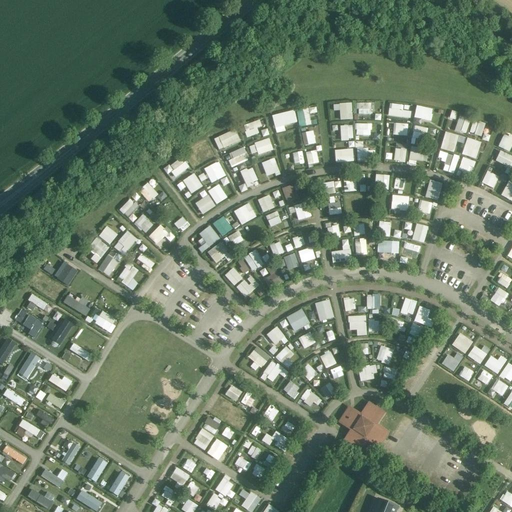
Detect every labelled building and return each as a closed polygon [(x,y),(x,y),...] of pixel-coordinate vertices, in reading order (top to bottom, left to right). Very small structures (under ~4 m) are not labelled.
[(371,114),(371,102),(357,103),(357,114),(371,114)] [(333,104),(333,111),(339,111),(340,120),(352,119),(351,103),(333,104)] [(402,110),(403,105),(389,103),(387,115),(409,118),(410,111),(402,110)] [(417,105),(414,116),(429,121),(432,109),(417,105)] [(309,109),(296,112),(299,127),(323,123),(322,117),(310,119),(309,109)] [(294,110),(272,115),(276,133),(285,130),(284,125),(297,122),(294,110)] [(455,121),(457,112),(451,111),(449,119),(455,121)] [(465,134),(470,120),(459,116),(454,130),(465,134)] [(247,137),(259,134),(257,127),(266,124),(264,118),(243,125),(247,137)] [(482,136),(485,124),(473,121),(470,133),(482,136)] [(355,135),(370,135),(371,124),(355,123),(355,135)] [(352,125),(340,125),(340,140),(353,139),(352,125)] [(412,137),(431,137),(431,127),(413,126),(412,137)] [(234,129),(214,139),(219,150),(240,140),(234,129)] [(293,141),(295,150),(301,149),(297,130),(278,134),(279,144),(293,141)] [(313,131),(301,133),(303,145),(315,143),(313,131)] [(440,148),(453,152),(458,136),(445,132),(440,148)] [(509,152),(511,145),(511,136),(504,133),(498,146),(509,152)] [(257,152),(258,155),(273,150),(269,138),(249,145),(251,153),(257,152)] [(475,159),(481,142),(467,138),(462,154),(475,159)] [(208,142),(190,149),(196,164),(213,158),(208,142)] [(394,161),(405,162),(406,144),(395,144),(394,161)] [(408,163),(415,165),(416,159),(426,162),(428,150),(411,147),(408,163)] [(228,161),(231,167),(247,159),(241,148),(230,153),(233,159),(228,161)] [(371,148),(356,149),(357,161),(371,160),(371,148)] [(335,162),(353,161),(353,149),(334,150),(335,162)] [(307,165),(319,163),(316,150),(305,152),(307,165)] [(442,170),(453,174),(459,157),(440,150),(437,159),(445,162),(442,170)] [(496,150),(490,165),(503,170),(509,155),(496,150)] [(302,151),(293,152),(294,163),(303,162),(302,151)] [(170,181),(188,168),(180,157),(162,171),(170,181)] [(269,169),(278,165),(274,157),(267,160),(268,163),(258,168),(263,178),(271,174),(269,169)] [(469,165),(473,167),(475,162),(463,157),(458,169),(466,172),(469,165)] [(204,168),(211,183),(226,175),(218,161),(204,168)] [(488,167),(481,187),(492,191),(499,171),(488,167)] [(240,172),(247,188),(256,184),(249,168),(240,172)] [(190,193),(202,186),(194,173),(174,185),(178,192),(187,187),(190,193)] [(157,174),(148,182),(153,188),(161,179),(157,174)] [(388,189),(389,175),(375,174),(375,188),(388,189)] [(511,180),(509,179),(500,195),(511,201),(511,180)] [(437,201),(442,183),(429,180),(424,197),(437,201)] [(343,182),(344,192),(356,191),(356,181),(343,182)] [(147,183),(138,191),(149,202),(157,194),(147,183)] [(245,183),(238,186),(241,192),(247,190),(245,183)] [(219,184),(208,190),(215,204),(227,198),(219,184)] [(285,203),(298,200),(294,184),(282,187),(285,203)] [(200,200),(196,202),(199,209),(197,210),(199,215),(215,207),(205,189),(197,193),(200,200)] [(263,212),(274,208),(269,195),(257,199),(263,212)] [(391,209),(408,210),(408,196),(391,195),(391,209)] [(355,197),(346,198),(347,209),(356,208),(355,197)] [(130,198),(119,209),(127,217),(138,206),(130,198)] [(339,202),(334,202),(334,198),(328,198),(329,207),(340,207),(339,202)] [(234,210),(240,224),(256,218),(249,203),(234,210)] [(290,214),(295,212),(297,220),(308,217),(304,203),(288,207),(290,214)] [(184,228),(192,221),(182,207),(173,214),(184,228)] [(341,207),(328,209),(329,215),(342,213),(341,207)] [(265,216),(271,227),(281,222),(276,211),(265,216)] [(134,223),(144,233),(153,225),(142,214),(134,223)] [(221,236),(232,229),(224,215),(213,222),(221,236)] [(364,224),(353,225),(353,235),(365,234),(364,224)] [(198,248),(201,252),(220,239),(210,225),(198,233),(205,242),(198,248)] [(109,244),(117,234),(106,226),(98,235),(109,244)] [(168,241),(174,237),(167,226),(163,229),(161,226),(148,235),(155,244),(165,237),(168,241)] [(127,231),(113,246),(122,254),(136,239),(127,231)] [(233,246),(243,240),(238,231),(228,236),(233,246)] [(292,238),(294,248),(304,245),(302,236),(292,238)] [(90,258),(96,263),(109,248),(96,237),(87,248),(94,253),(90,258)] [(342,240),(342,250),(331,251),(332,262),(350,261),(349,239),(342,240)] [(355,255),(367,254),(366,239),(354,239),(355,255)] [(389,249),(398,249),(398,240),(381,239),(381,258),(389,258),(389,249)] [(274,256),(284,252),(279,241),(269,245),(274,256)] [(406,242),(403,255),(413,257),(417,245),(406,242)] [(214,264),(228,257),(221,243),(207,250),(214,264)] [(301,263),(315,258),(311,247),(298,251),(301,263)] [(109,250),(99,270),(110,276),(121,256),(109,250)] [(149,270),(154,264),(141,253),(136,259),(149,270)] [(283,257),(287,270),(298,267),(294,253),(283,257)] [(62,262),(53,277),(68,286),(77,270),(62,262)] [(132,279),(138,271),(128,263),(117,278),(133,290),(138,283),(132,279)] [(46,264),(43,269),(52,274),(55,269),(46,264)] [(233,267),(224,275),(234,286),(242,278),(233,267)] [(264,268),(259,271),(262,277),(268,273),(264,268)] [(502,273),(496,282),(506,288),(511,280),(502,273)] [(246,281),(245,279),(236,286),(244,297),(259,285),(251,276),(246,281)] [(269,289),(283,283),(280,276),(266,283),(269,289)] [(33,284),(51,296),(56,290),(37,277),(33,284)] [(501,304),(507,295),(498,288),(491,297),(501,304)] [(116,313),(123,299),(108,291),(100,305),(116,313)] [(367,294),(367,309),(379,309),(379,294),(367,294)] [(44,309),(47,303),(31,295),(28,300),(44,309)] [(63,302),(85,316),(90,309),(67,295),(63,302)] [(342,299),(345,311),(356,309),(353,297),(342,299)] [(412,315),(417,301),(405,298),(401,311),(412,315)] [(314,304),(320,321),(334,317),(328,299),(314,304)] [(30,302),(27,308),(36,313),(40,307),(30,302)] [(414,321),(431,327),(434,320),(427,317),(430,309),(420,305),(414,321)] [(398,317),(399,310),(393,308),(391,315),(398,317)] [(20,309),(12,325),(17,328),(26,312),(20,309)] [(303,309),(286,316),(292,331),(309,325),(303,309)] [(110,332),(117,319),(101,311),(94,324),(110,332)] [(51,322),(65,331),(71,320),(57,312),(51,322)] [(28,315),(20,330),(35,338),(43,323),(28,315)] [(366,335),(366,315),(348,316),(349,330),(356,330),(356,336),(366,335)] [(368,331),(379,331),(379,321),(368,320),(368,331)] [(412,324),(408,334),(420,338),(424,328),(412,324)] [(266,334),(274,345),(283,338),(275,327),(266,334)] [(331,330),(325,332),(328,341),(335,339),(331,330)] [(90,331),(83,340),(93,348),(100,339),(90,331)] [(60,349),(66,340),(54,332),(48,341),(60,349)] [(303,349),(315,343),(310,332),(298,338),(303,349)] [(451,345),(465,354),(473,341),(459,333),(451,345)] [(0,363),(1,364),(16,345),(8,339),(0,349),(0,363)] [(88,362),(92,355),(73,343),(69,349),(88,362)] [(381,345),(376,360),(388,364),(394,350),(381,345)] [(483,346),(481,350),(474,345),(467,356),(480,364),(489,349),(483,346)] [(254,361),(250,366),(257,371),(269,355),(255,346),(248,357),(254,361)] [(331,351),(320,354),(324,368),(335,365),(331,351)] [(453,357),(447,354),(441,364),(453,372),(463,357),(456,352),(453,357)] [(26,379),(40,359),(31,353),(17,373),(26,379)] [(497,374),(506,360),(500,355),(497,360),(491,355),(484,365),(497,374)] [(46,363),(43,368),(49,371),(52,366),(46,363)] [(500,374),(510,382),(511,378),(511,365),(509,363),(500,374)] [(304,376),(310,381),(317,373),(307,364),(303,368),(308,372),(304,376)] [(9,365),(4,373),(8,376),(13,367),(9,365)] [(375,365),(358,367),(360,381),(374,379),(373,372),(376,372),(375,365)] [(384,366),(382,376),(393,380),(396,369),(384,366)] [(464,366),(458,375),(468,381),(473,372),(464,366)] [(339,367),(329,369),(331,379),(341,377),(339,367)] [(483,370),(477,379),(486,385),(492,375),(483,370)] [(65,374),(61,380),(52,374),(48,381),(66,392),(73,379),(65,374)] [(502,396),(508,387),(497,379),(490,388),(502,396)] [(320,390),(327,399),(335,393),(328,383),(320,390)] [(231,385),(224,394),(235,402),(242,392),(231,385)] [(13,402),(20,406),(24,399),(7,389),(0,400),(0,401),(10,407),(13,402)] [(301,398),(316,408),(322,399),(306,389),(301,398)] [(40,390),(35,397),(40,401),(45,394),(40,390)] [(63,404),(66,397),(51,391),(48,397),(63,404)] [(248,410),(256,397),(246,391),(238,404),(248,410)] [(223,400),(214,414),(226,421),(234,406),(223,400)] [(0,414),(13,424),(17,419),(0,406),(0,414)] [(249,412),(255,415),(258,409),(252,406),(249,412)] [(362,417),(350,410),(342,423),(353,430),(346,441),(359,449),(366,438),(377,446),(386,433),(374,426),(382,414),(369,406),(362,417)] [(43,419),(41,423),(48,427),(53,419),(39,410),(36,415),(43,419)] [(242,422),(245,415),(235,410),(228,422),(245,431),(248,425),(242,422)] [(274,426),(278,421),(268,414),(264,419),(274,426)] [(215,433),(219,422),(206,418),(202,429),(215,433)] [(41,440),(45,434),(22,420),(18,426),(41,440)] [(285,421),(280,431),(291,435),(295,426),(285,421)] [(202,429),(193,443),(204,450),(213,436),(202,429)] [(276,431),(271,437),(266,433),(261,440),(269,445),(273,439),(286,449),(291,442),(276,431)] [(67,449),(61,461),(70,466),(79,446),(66,439),(62,446),(67,449)] [(221,454),(226,445),(217,440),(212,449),(221,454)] [(252,445),(247,453),(256,459),(261,451),(252,445)] [(25,464),(28,457),(5,446),(2,453),(25,464)] [(224,462),(228,456),(221,452),(218,458),(224,462)] [(0,459),(4,463),(8,458),(3,453),(0,456),(0,459)] [(273,470),(279,461),(269,454),(262,463),(273,470)] [(97,458),(87,478),(97,483),(106,463),(97,458)] [(183,469),(192,472),(195,463),(187,460),(183,469)] [(0,481),(1,482),(4,477),(9,480),(13,473),(0,464),(0,481)] [(77,464),(73,468),(81,476),(85,471),(77,464)] [(201,464),(194,474),(203,481),(210,470),(201,464)] [(255,465),(251,475),(260,478),(263,467),(255,465)] [(177,467),(169,477),(181,486),(189,477),(177,467)] [(40,475),(59,488),(68,474),(61,469),(57,477),(45,469),(40,475)] [(118,496),(129,477),(120,472),(108,491),(118,496)] [(193,496),(198,489),(190,482),(185,489),(193,496)] [(167,498),(166,505),(173,506),(175,488),(164,487),(163,498),(167,498)] [(238,494),(245,499),(240,505),(249,511),(251,511),(260,500),(243,487),(238,494)] [(32,489),(27,496),(47,509),(55,497),(47,492),(44,496),(32,489)] [(81,490),(76,499),(96,511),(97,511),(103,504),(81,490)] [(511,499),(511,493),(504,490),(502,494),(511,499)] [(206,503),(214,509),(222,500),(214,494),(206,503)] [(511,500),(503,495),(500,500),(511,507),(511,506),(511,500)] [(184,511),(192,511),(197,506),(187,499),(181,509),(184,511)] [(397,511),(399,509),(378,500),(372,511),(397,511)]
